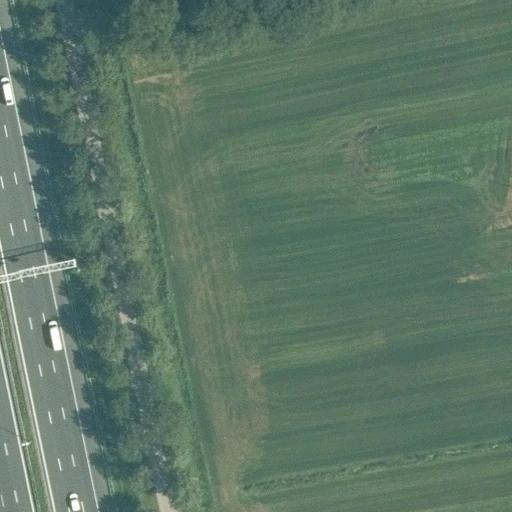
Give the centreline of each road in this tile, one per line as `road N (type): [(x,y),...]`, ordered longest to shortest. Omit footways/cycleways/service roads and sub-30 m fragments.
road 1 (unclassified): [(174,511),(68,0)]
road 2 (motorway): [(79,511),(0,135)]
